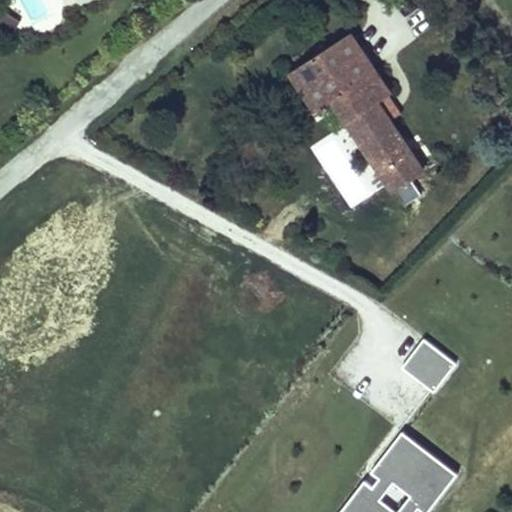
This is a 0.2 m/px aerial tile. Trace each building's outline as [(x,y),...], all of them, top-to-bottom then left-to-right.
[(337,11),(278,49),(305,92),(325,80),(383,170),(409,153),(376,102),(363,80),(376,72),(337,11)] [(0,34),(4,37),(13,24),(0,14),(0,34)] [(390,93),(376,72),(363,80),(376,102),(390,93)] [(457,360),(449,353),(448,354),(424,337),(402,368),(436,391),(457,360)] [(427,511),(457,473),(400,429),(336,511),(427,511)]
